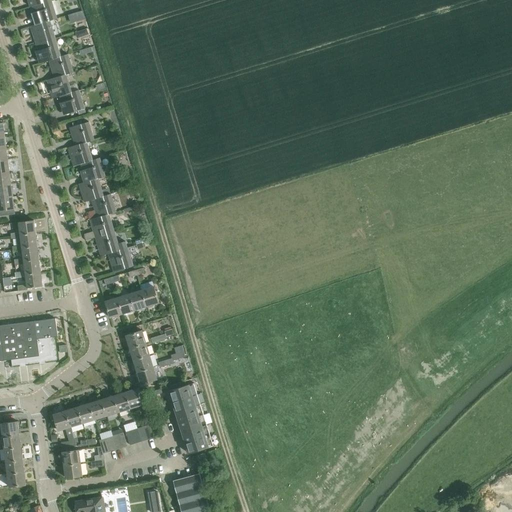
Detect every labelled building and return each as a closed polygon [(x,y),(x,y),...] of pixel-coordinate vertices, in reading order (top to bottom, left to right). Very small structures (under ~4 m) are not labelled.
[(31,27),(50,21),(58,19),(52,1),(32,7),(38,24),(31,26),(31,27)] [(31,27),(36,45),(56,39),(50,21),(31,27)] [(42,63),(49,60),(61,57),(61,56),(56,39),(36,45),(42,63)] [(49,60),(54,78),(67,75),(74,73),(68,54),(61,56),(61,57),(49,60)] [(60,96),(72,92),(67,75),(54,78),(47,81),(53,99),(60,96)] [(72,92),(60,96),(65,114),(85,108),(79,90),(72,92)] [(68,148),(95,140),(89,122),(70,128),(75,146),(68,148)] [(74,166),(81,164),(93,160),(88,142),(95,140),(68,148),(74,166)] [(0,160),(8,160),(6,147),(0,148),(0,160)] [(81,164),(86,182),(79,184),(106,176),(100,158),(93,160),(81,164)] [(0,172),(10,172),(8,160),(0,160),(0,172)] [(0,186),(11,185),(10,172),(0,172),(0,186)] [(92,200),(104,196),(99,178),(106,176),(79,184),(84,202),(92,200)] [(0,198),(13,197),(11,185),(0,186),(0,198)] [(92,200),(97,218),(110,214),(117,212),(111,194),(104,196),(92,200)] [(0,211),(14,209),(13,197),(0,198),(0,211)] [(90,220),(96,238),(115,232),(110,214),(97,218),(90,220)] [(17,238),(21,238),(21,236),(36,234),(34,221),(19,222),(20,232),(11,234),(12,239),(17,238)] [(101,256),(108,254),(128,248),(126,241),(119,243),(115,232),(96,238),(101,256)] [(13,247),(13,252),(23,251),(22,249),(38,247),(36,234),(21,236),(21,238),(17,238),(18,246),(13,247)] [(15,265),(24,264),(24,262),(39,260),(38,247),(22,249),(23,251),(13,252),(22,251),(23,259),(14,260),(15,265)] [(133,266),(128,248),(108,254),(114,272),(133,266)] [(16,278),(26,277),(25,275),(41,273),(39,260),(24,262),(24,264),(25,271),(15,273),(16,278)] [(18,286),(19,291),(28,290),(28,288),(43,286),(41,273),(25,275),(26,277),(27,285),(18,286)] [(144,296),(147,307),(159,303),(154,286),(153,282),(140,285),(142,290),(144,296)] [(131,296),(135,310),(147,307),(144,296),(142,290),(130,294),(131,296)] [(118,298),(123,314),(135,310),(131,296),(130,294),(118,298)] [(105,302),(110,318),(123,314),(118,298),(105,302)] [(55,319),(0,325),(0,361),(12,360),(12,366),(57,360),(54,337),(58,337),(56,319),(55,319)] [(126,336),(130,348),(146,343),(142,331),(126,336)] [(130,348),(134,360),(150,355),(146,343),(130,348)] [(66,345),(59,346),(60,353),(67,352),(66,345)] [(134,360),(137,372),(154,367),(150,355),(134,360)] [(157,379),(154,367),(137,372),(141,384),(157,379)] [(193,384),(169,391),(176,412),(199,404),(193,384)] [(126,392),(132,408),(144,404),(139,388),(126,392)] [(114,396),(119,412),(132,408),(126,392),(114,396)] [(102,399),(108,416),(119,412),(114,396),(102,399)] [(91,403),(96,420),(108,416),(102,399),(91,403)] [(78,407),(84,423),(96,420),(91,403),(78,407)] [(199,404),(176,412),(182,432),(206,425),(199,404)] [(66,411),(71,427),(84,423),(78,407),(66,411)] [(59,431),(66,429),(69,442),(61,442),(62,448),(76,447),(75,443),(75,441),(74,438),(71,427),(66,411),(54,415),(59,431)] [(2,424),(3,437),(20,434),(18,422),(2,424)] [(144,427),(148,440),(154,438),(150,425),(144,427)] [(206,425),(182,432),(189,453),(212,445),(206,425)] [(139,428),(143,441),(148,440),(144,427),(139,428)] [(133,430),(137,443),(143,441),(139,428),(133,430)] [(126,432),(130,445),(137,443),(133,430),(126,432)] [(118,435),(122,448),(127,446),(123,433),(118,435)] [(3,437),(5,449),(22,447),(20,434),(3,437)] [(106,439),(110,452),(122,448),(118,435),(106,439)] [(101,446),(101,447),(102,447),(104,454),(110,452),(106,439),(100,441),(101,446)] [(99,455),(94,456),(95,461),(105,460),(104,454),(102,447),(101,447),(101,446),(97,447),(98,448),(99,454),(99,455)] [(5,449),(7,461),(23,459),(22,447),(5,449)] [(63,453),(64,465),(81,463),(79,450),(63,453)] [(207,459),(205,453),(197,456),(199,462),(207,459)] [(7,461),(8,474),(25,472),(23,459),(7,461)] [(92,468),(105,466),(105,460),(95,461),(91,462),(92,468)] [(66,478),(83,476),(81,463),(64,465),(66,478)] [(10,487),(27,485),(25,472),(8,474),(10,487)] [(200,474),(197,475),(174,482),(182,511),(203,511),(210,510),(200,474)] [(158,491),(148,493),(150,505),(151,511),(161,511),(160,504),(158,491)] [(104,511),(102,499),(77,503),(78,511),(104,511)]
